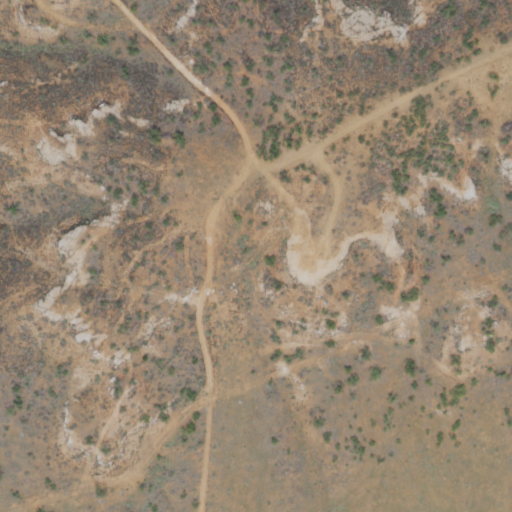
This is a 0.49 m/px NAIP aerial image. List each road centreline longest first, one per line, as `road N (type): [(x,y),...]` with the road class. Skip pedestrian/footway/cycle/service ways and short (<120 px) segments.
road 1 (residential): [(203,511),(214,364),(201,302),(211,219),(248,177),(253,151),(233,109),(116,0)]
road 2 (residential): [(252,167),(295,160),(419,84),(511,47)]
